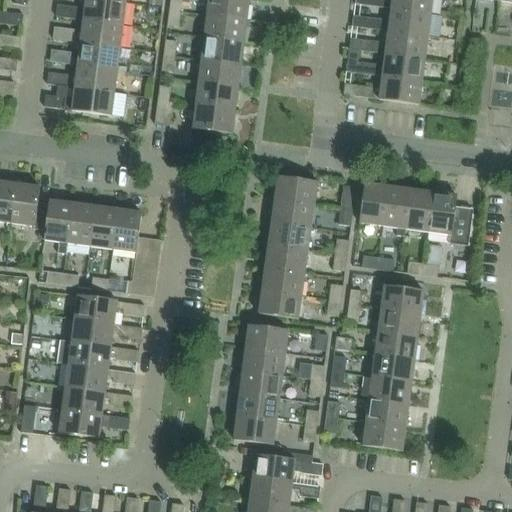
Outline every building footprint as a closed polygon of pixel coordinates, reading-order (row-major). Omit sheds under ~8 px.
[(57,6),(55,17),(82,21),(122,26),(125,3),(98,0),(84,0),(82,14),(76,13),(76,8),(57,6)] [(148,0),(148,6),(160,8),(161,8),(162,0),(148,0)] [(181,0),(169,0),(168,11),(180,13),(181,0)] [(249,0),(208,0),(206,16),(246,21),(249,0)] [(374,0),(374,8),(390,10),(430,15),(431,0),(391,0),(391,4),(384,3),(384,0),(374,0)] [(370,31),(387,33),(427,38),(430,15),(390,10),(388,27),(381,26),(382,21),(372,20),(370,31)] [(180,13),(168,11),(166,27),(178,28),(180,13)] [(23,16),(4,14),(0,13),(0,24),(21,28),(23,16)] [(246,21),(206,16),(203,39),(244,44),(246,21)] [(54,28),(52,40),(79,44),(119,49),(122,26),(82,21),(80,37),(73,36),(74,31),(54,28)] [(367,53),(384,56),(424,61),(427,38),(387,33),(385,49),(379,48),(379,44),(369,42),(367,53)] [(20,39),(0,36),(0,47),(18,50),(20,39)] [(244,44),(203,39),(200,62),(241,67),(244,44)] [(176,43),(164,42),(162,57),(174,59),(176,43)] [(51,51),(49,63),(76,67),(116,71),(119,49),(79,44),(77,60),(70,59),(71,54),(51,51)] [(365,76),(381,79),(421,83),(424,61),(384,56),(382,72),(376,71),(376,66),(366,65),(365,76)] [(174,59),(162,57),(160,72),(172,74),(174,59)] [(17,61),(0,59),(0,70),(15,73),(17,61)] [(241,67),(200,62),(197,84),(238,89),(241,67)] [(48,74),(47,86),(57,87),(73,90),(114,94),(116,71),(76,67),(74,83),(67,82),(68,76),(48,74)] [(421,83),(381,79),(379,95),(373,94),(373,89),(363,88),(362,98),(379,100),(378,101),(418,107),(421,83)] [(14,85),(0,82),(0,94),(12,96),(14,85)] [(238,89),(197,84),(194,107),(235,112),(238,89)] [(111,117),(114,94),(73,90),(57,87),(56,98),(45,97),(45,98),(44,108),(43,109),(111,117)] [(158,87),(157,102),(168,103),(170,88),(158,87)] [(153,125),(168,127),(169,127),(172,104),(168,103),(157,102),(153,125)] [(235,112),(194,107),(191,130),(192,130),(190,145),(214,148),(216,133),(232,135),(235,112)] [(274,202),(314,207),(317,184),(277,178),(274,202)] [(0,182),(0,223),(10,225),(16,185),(0,182)] [(34,228),(37,204),(39,188),(16,185),(10,225),(34,228)] [(364,185),(358,225),(382,228),(387,188),(364,185)] [(355,189),(343,187),(340,211),(352,212),(355,189)] [(387,188),(382,228),(397,230),(396,236),(405,237),(405,231),(404,231),(410,191),(387,188)] [(404,231),(405,231),(427,234),(432,194),(410,191),(404,231)] [(456,197),(432,194),(427,234),(449,237),(448,244),(467,247),(471,211),(454,209),(456,197)] [(49,201),(48,205),(45,232),(43,242),(59,244),(57,255),(66,256),(68,245),(67,245),(72,204),(49,201)] [(274,202),(271,224),(311,230),(314,207),(274,202)] [(45,232),(48,205),(37,204),(34,228),(34,230),(45,232)] [(67,245),(68,245),(89,248),(95,207),(72,204),(67,245)] [(95,207),(89,248),(112,251),(117,210),(95,207)] [(117,210),(112,251),(136,254),(136,251),(138,239),(141,214),(117,210)] [(352,212),(340,211),(338,226),(350,227),(352,212)] [(271,224),(267,247),(308,252),(311,230),(271,224)] [(138,239),(136,251),(159,254),(161,242),(138,239)] [(336,241),(334,255),(346,257),(348,242),(336,241)] [(267,247),(264,269),(304,275),(308,252),(267,247)] [(136,254),(134,262),(158,265),(159,254),(136,251),(136,254)] [(346,257),(334,255),(332,270),(344,272),(346,257)] [(361,269),(376,271),(377,259),(362,257),(361,269)] [(377,259),(376,271),(391,273),(393,261),(377,259)] [(158,265),(134,262),(133,274),(156,277),(158,265)] [(406,274),(422,277),(423,266),(408,263),(406,274)] [(423,266),(422,277),(437,279),(438,268),(423,266)] [(304,275),(264,269),(261,292),(301,297),(304,275)] [(37,272),(36,283),(46,284),(46,281),(47,273),(37,272)] [(46,281),(46,284),(61,286),(63,275),(47,273),(46,281)] [(131,284),(155,287),(156,277),(133,274),(132,281),(131,284)] [(63,275),(61,286),(76,289),(78,281),(78,277),(63,275)] [(93,279),(92,281),(91,290),(107,293),(109,281),(93,279)] [(127,283),(126,295),(153,299),(155,287),(131,284),(127,283)] [(330,285),(328,300),(340,302),(342,287),(330,285)] [(383,287),(380,310),(420,316),(423,293),(383,287)] [(350,291),(348,306),(359,308),(361,293),(350,291)] [(301,297),(261,292),(258,315),(298,320),(301,297)] [(38,295),(36,309),(48,311),(50,296),(38,295)] [(142,319),(144,306),(76,297),(73,320),(114,326),(116,310),(122,311),(122,316),(142,319)] [(338,318),(340,302),(328,300),(326,316),(338,318)] [(357,323),(359,308),(348,306),(346,321),(357,323)] [(420,316),(380,310),(377,333),(417,339),(420,316)] [(114,326),(73,320),(70,343),(111,349),(113,333),(119,334),(118,339),(139,342),(141,330),(114,326)] [(248,326),(245,350),(284,355),(287,331),(248,326)] [(417,339),(377,333),(374,356),(414,361),(417,339)] [(23,336),(12,335),(11,345),(20,346),(22,346),(23,336)] [(327,336),(316,335),(314,351),(325,353),(327,336)] [(351,340),(343,339),(336,338),(334,351),(349,353),(351,340)] [(67,365),(67,366),(108,371),(110,356),(116,356),(115,362),(136,365),(138,352),(111,349),(70,343),(60,342),(57,364),(67,365)] [(284,355),(245,350),(242,372),(281,378),(284,355)] [(414,361),(374,356),(371,379),(411,384),(414,361)] [(333,358),(331,373),(343,375),(345,360),(333,358)] [(108,371),(67,366),(64,388),(105,394),(107,378),(113,379),(112,384),(133,387),(135,375),(108,371)] [(312,366),(310,381),(321,383),(323,367),(312,366)] [(281,378),(242,372),(239,395),(278,400),(281,378)] [(341,390),(343,375),(331,373),(329,388),(341,390)] [(411,384),(371,379),(368,401),(408,406),(411,384)] [(319,398),(321,383),(310,381),(308,397),(319,398)] [(105,394),(64,388),(61,411),(102,417),(104,401),(110,402),(109,407),(130,410),(132,398),(105,394)] [(278,400),(239,395),(236,418),(275,423),(278,400)] [(408,406),(368,401),(365,424),(405,429),(408,406)] [(327,403),(325,419),(337,420),(339,404),(327,403)] [(13,416),(14,406),(5,405),(3,415),(13,416)] [(106,429),(127,432),(129,421),(102,417),(61,411),(58,435),(99,440),(101,423),(107,424),(106,429)] [(306,411),(304,427),(315,428),(317,413),(306,411)] [(275,423),(236,418),(233,441),(257,445),(272,447),(272,446),(275,423)] [(335,435),(337,420),(325,419),(323,434),(335,435)] [(405,429),(365,424),(362,447),(402,452),(405,429)] [(313,444),(315,428),(304,427),(302,442),(313,444)] [(272,447),(257,445),(255,457),(280,460),(282,447),(272,446),(272,447)] [(320,478),(322,466),(312,465),(312,457),(287,453),(286,461),(280,460),(255,457),(254,456),(251,480),(291,485),(293,469),(300,470),(300,475),(320,478)] [(291,485),(251,480),(248,503),(288,508),(290,492),(297,493),(297,498),(317,501),(319,488),(291,485)] [(47,488),(35,487),(32,511),(38,511),(39,509),(44,510),(47,488)] [(67,511),(70,491),(58,490),(54,511),(67,511)] [(89,511),(92,494),(81,493),(78,511),(89,511)] [(113,511),(115,497),(104,496),(101,511),(113,511)] [(379,511),(381,499),(370,498),(367,511),(379,511)] [(136,511),(138,501),(126,499),(124,511),(136,511)] [(393,501),(391,511),(402,511),(403,502),(393,501)] [(159,511),(161,504),(149,502),(147,511),(159,511)] [(316,511),(288,508),(248,503),(246,511),(316,511)]
